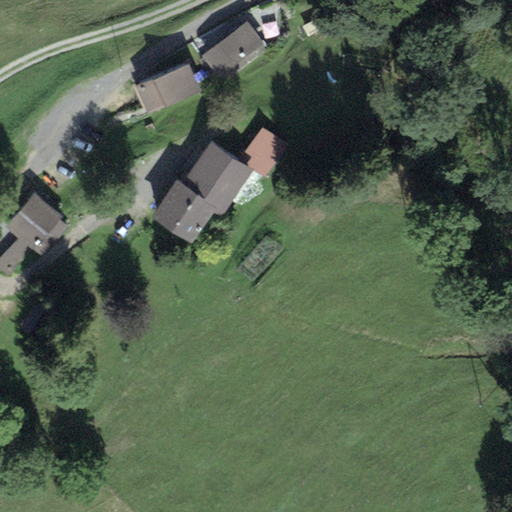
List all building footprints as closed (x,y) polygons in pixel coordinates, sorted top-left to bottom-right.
[(247,18),(201,51),(218,74),(264,41),(247,18)] [(200,87),(186,56),(134,79),(147,110),(200,87)] [(261,128),(240,162),(270,181),(292,148),(261,128)] [(182,184),(173,181),(149,219),(191,246),(211,215),(220,221),(252,170),(208,143),(182,184)] [(0,245),(3,248),(0,252),(0,272),(6,277),(30,244),(43,253),(67,220),(33,194),(0,238),(0,245)]
